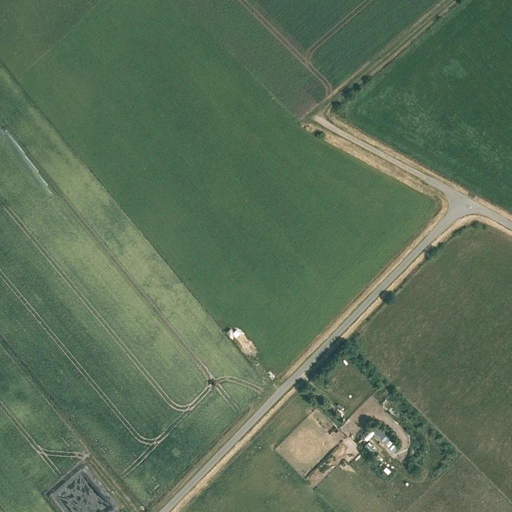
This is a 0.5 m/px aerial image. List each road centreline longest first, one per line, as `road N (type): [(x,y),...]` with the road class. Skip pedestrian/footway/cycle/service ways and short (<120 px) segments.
road 1 (unclassified): [(466,200),(163,511)]
road 2 (track): [(451,0),(314,118)]
road 3 (unclassified): [(466,200),(314,118)]
